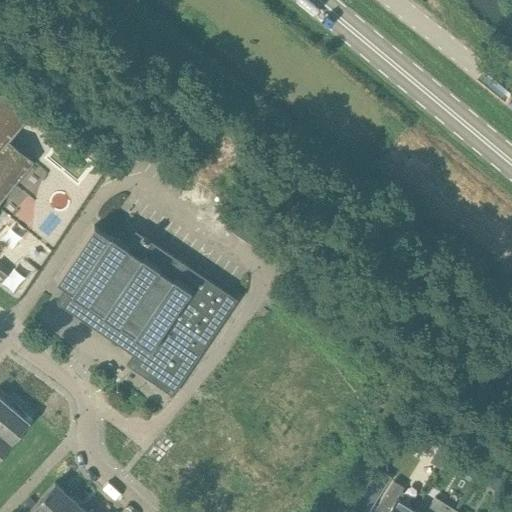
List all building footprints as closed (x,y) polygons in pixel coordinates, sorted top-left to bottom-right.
[(0,199),(33,160),(8,139),(28,114),(0,90),(0,199)] [(127,247),(94,225),(56,281),(69,289),(60,304),(152,366),(145,375),(169,391),(233,296),(137,232),(127,247)] [(230,375),(201,410),(306,497),(335,461),(230,375)] [(0,432),(6,438),(25,417),(0,395),(0,432)] [(443,464),(443,465),(452,471),(459,460),(450,454),(443,464)] [(377,468),(360,495),(373,503),(390,477),(377,468)] [(413,511),(416,508),(397,497),(404,487),(393,481),(377,506),(386,511),(413,511)] [(57,511),(71,497),(55,482),(30,509),(33,511),(57,511)] [(86,511),(87,511),(71,497),(57,511),(86,511)] [(454,511),(456,510),(435,497),(425,511),(421,511),(416,508),(413,511),(454,511)]
